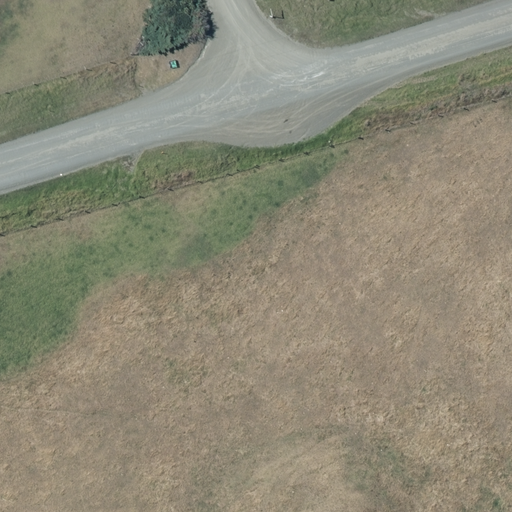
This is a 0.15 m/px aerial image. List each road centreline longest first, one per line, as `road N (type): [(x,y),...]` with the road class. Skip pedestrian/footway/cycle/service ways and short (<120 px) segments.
road 1 (unclassified): [(0,163),(259,90)]
road 2 (unclassified): [(259,90),(511,15)]
